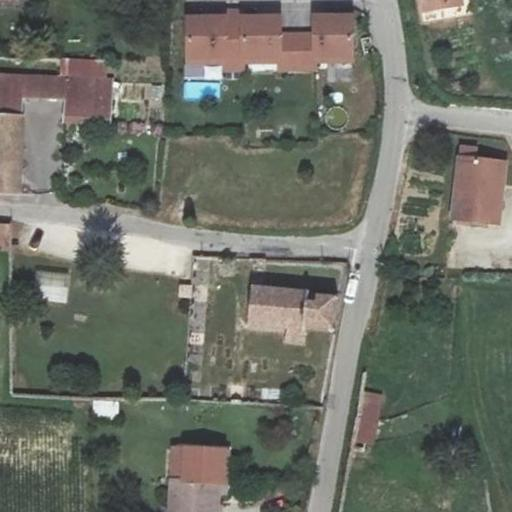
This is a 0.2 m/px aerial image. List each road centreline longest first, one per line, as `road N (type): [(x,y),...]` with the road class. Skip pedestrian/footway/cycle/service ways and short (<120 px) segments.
road 1 (unclassified): [(0,210),(207,243),(370,252)]
road 2 (unclassified): [(320,511),(370,252)]
road 3 (unclassified): [(370,252),(399,111)]
